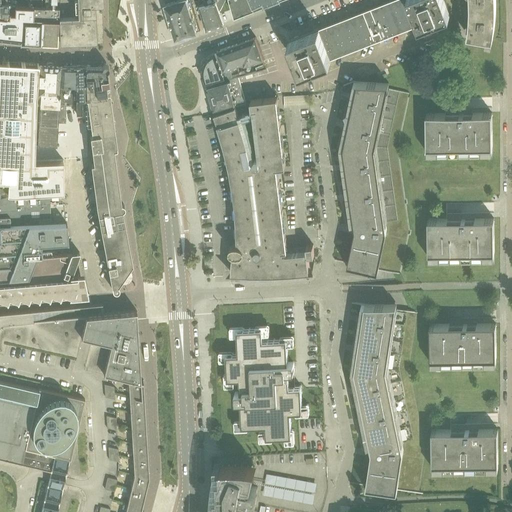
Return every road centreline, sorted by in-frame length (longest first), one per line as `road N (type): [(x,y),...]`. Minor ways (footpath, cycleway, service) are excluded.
road 1 (residential): [(511,278),(510,0)]
road 2 (secondary): [(179,295),(147,52)]
road 3 (residential): [(141,297),(152,473),(145,505),(173,511)]
road 4 (residential): [(342,497),(351,449),(335,369),(341,319),(326,288)]
road 5 (residential): [(511,484),(511,278)]
road 6 (secondary): [(188,498),(179,295)]
road 7 (residential): [(326,288),(334,228),(323,144),(330,107)]
road 8 (unclassified): [(147,52),(173,51),(313,0)]
road 9 (residential): [(179,295),(326,288)]
